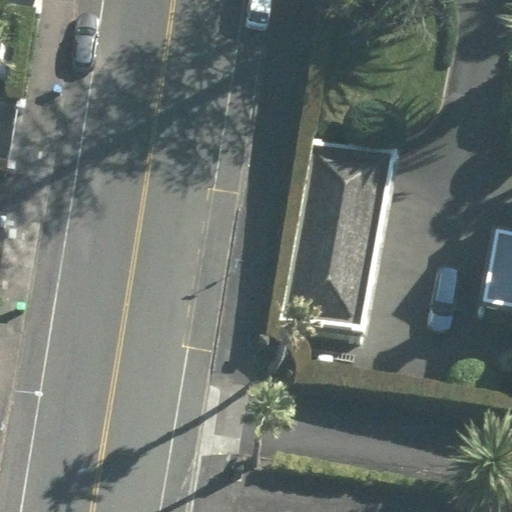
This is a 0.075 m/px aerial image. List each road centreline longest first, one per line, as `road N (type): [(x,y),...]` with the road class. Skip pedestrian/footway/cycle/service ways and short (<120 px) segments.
road 1 (secondary): [(84,511),(165,0)]
road 2 (unknown): [(91,463),(413,511)]
